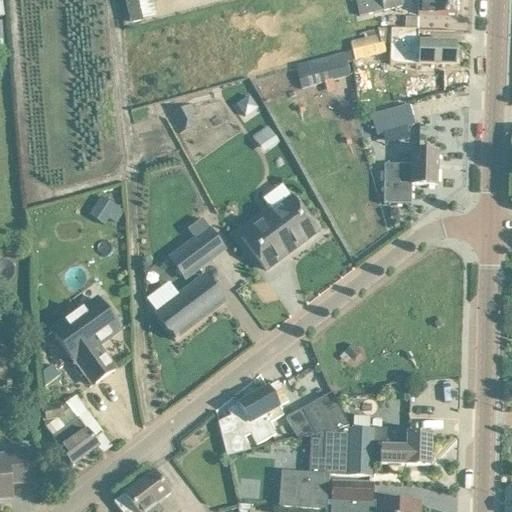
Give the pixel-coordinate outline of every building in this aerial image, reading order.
[(420,15),(457,17),(457,0),(421,0),(421,1),(415,0),(414,15),(420,15)] [(405,18),(404,29),(417,30),(417,18),(405,18)] [(398,30),(377,29),(378,35),(380,44),(385,45),(391,45),(390,64),(403,65),(435,66),(455,67),(456,45),(417,43),(418,31),(398,30)] [(378,35),(350,41),(355,60),(355,62),(387,55),(385,45),(380,44),(378,35)] [(343,53),(295,66),(301,90),(323,84),(332,82),(349,77),(346,64),(353,62),(350,53),(343,54),(343,53)] [(409,106),(371,116),(376,136),(414,125),(409,106)] [(167,117),(178,135),(196,125),(191,117),(185,107),(167,117)] [(297,123),(315,116),(312,108),(294,115),(297,123)] [(278,144),(266,127),(250,139),(254,143),(259,139),(268,151),(278,144)] [(384,164),(383,205),(411,206),(411,186),(436,187),(437,153),(417,153),(410,152),(410,164),(384,164)] [(109,196),(86,212),(96,227),(119,210),(109,196)] [(240,237),(264,270),(265,272),(297,249),(318,233),(292,199),(240,237)] [(168,258),(173,264),(185,280),(224,250),(201,220),(187,230),(194,238),(168,258)] [(155,315),(175,342),(178,340),(177,338),(196,324),(193,321),(207,311),(209,314),(223,303),(204,278),(155,315)] [(117,371),(98,346),(117,332),(96,302),(53,333),(93,389),(117,371)] [(67,358),(54,365),(62,378),(74,370),(67,358)] [(298,395),(336,380),(329,363),(291,377),(298,395)] [(52,367),(42,374),(45,389),(60,377),(52,367)] [(231,417),(218,424),(227,456),(229,456),(250,451),(243,438),(250,434),(257,446),(276,435),(270,424),(283,417),(279,408),(288,403),(287,401),(277,383),(227,410),(231,417)] [(97,423),(108,417),(92,388),(80,394),(97,423)] [(326,419),(341,411),(332,394),(317,402),(326,419)] [(45,422),(45,426),(53,437),(55,443),(73,466),(98,448),(94,441),(103,434),(91,418),(75,397),(66,404),(59,406),(45,407),(45,422)] [(312,434),(299,410),(286,418),(288,422),(295,434),(297,438),(312,434)] [(328,431),(324,432),(323,444),(314,443),(310,443),(308,474),(281,472),(278,508),(326,511),(328,476),(370,478),(370,465),(429,467),(430,436),(406,436),(406,447),(386,446),(386,430),(372,429),(372,431),(351,431),(349,427),(328,431)] [(6,457),(0,457),(0,500),(12,499),(10,485),(33,483),(30,451),(6,453),(6,457)] [(159,503),(169,495),(152,473),(114,503),(120,511),(147,511),(148,511),(162,511),(157,505),(159,503)] [(372,500),(372,482),(333,483),(334,501),(372,500)] [(418,511),(418,504),(399,503),(375,502),(375,511),(418,511)]
